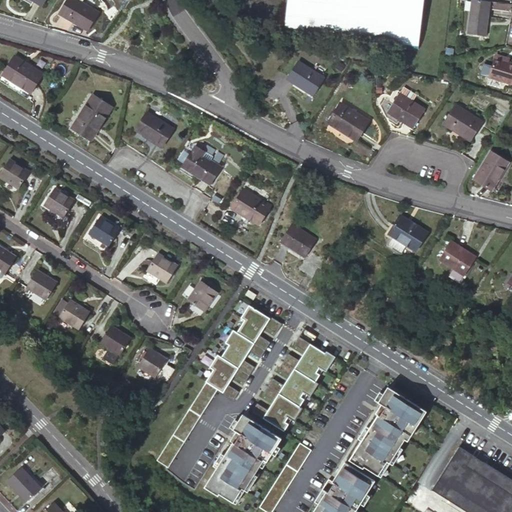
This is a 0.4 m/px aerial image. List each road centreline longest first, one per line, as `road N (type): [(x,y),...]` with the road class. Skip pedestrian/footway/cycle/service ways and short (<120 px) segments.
road 1 (tertiary): [(0,111),(511,434)]
road 2 (residential): [(511,216),(307,157),(229,110)]
road 3 (residential): [(229,110),(90,51),(0,26)]
road 4 (residential): [(0,218),(149,311)]
road 5 (residential): [(0,383),(117,511)]
road 6 (unclassified): [(171,0),(223,77),(229,110)]
